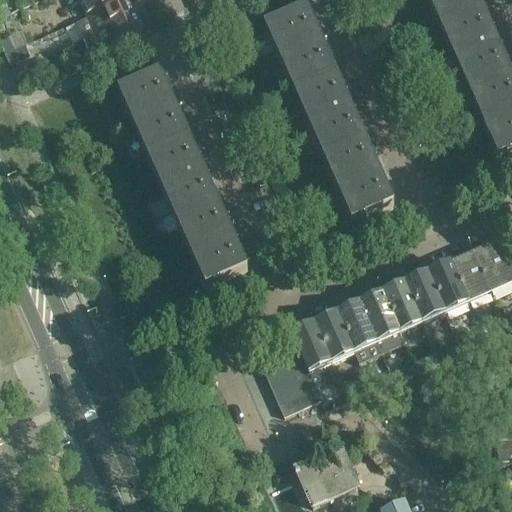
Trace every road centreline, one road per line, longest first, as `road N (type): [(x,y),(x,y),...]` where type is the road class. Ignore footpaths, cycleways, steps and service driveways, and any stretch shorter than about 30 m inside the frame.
road 1 (residential): [(288,308),(174,57),(186,33),(172,0)]
road 2 (residential): [(231,334),(280,444),(357,419),(448,511)]
road 3 (residential): [(433,243),(327,0)]
road 4 (secondary): [(94,396),(62,347),(0,211)]
road 5 (residential): [(288,308),(433,243)]
road 6 (residential): [(94,396),(231,334)]
road 7 (secondary): [(145,511),(94,396)]
